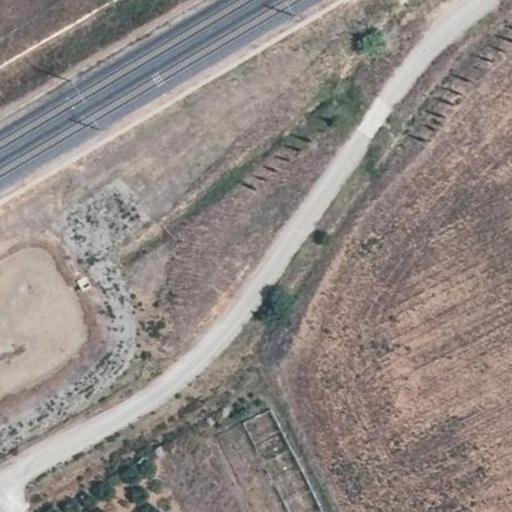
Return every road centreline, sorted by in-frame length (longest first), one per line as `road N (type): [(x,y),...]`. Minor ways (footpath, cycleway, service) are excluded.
road 1 (track): [(487,0),(421,49),(201,369),(0,484)]
road 2 (track): [(0,439),(112,367),(126,323),(120,293),(86,233),(129,205)]
